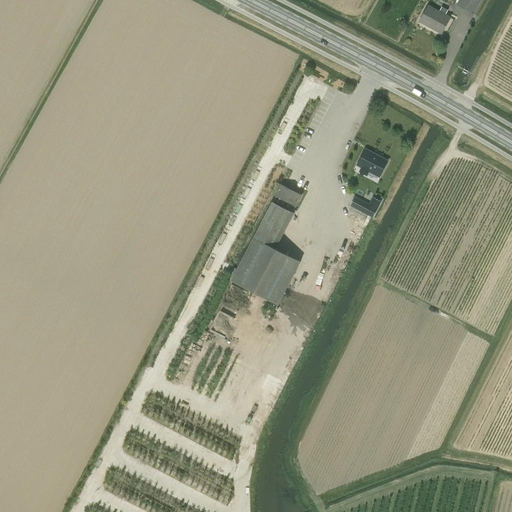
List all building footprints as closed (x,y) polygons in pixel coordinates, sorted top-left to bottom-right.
[(459,0),(456,6),(473,14),(480,0),(459,0)] [(450,18),(445,16),(448,10),(442,7),(439,12),(428,6),(419,22),(441,34),(450,18)] [(387,162),(365,150),(357,165),(362,167),(360,172),(366,176),(368,171),(379,177),(387,162)] [(294,214),(292,213),(301,195),(280,185),(230,281),(278,305),(300,262),(275,249),(294,214)] [(373,217),(377,209),(364,202),(360,210),(373,217)] [(241,396),(251,371),(246,369),(236,393),(241,396)]
